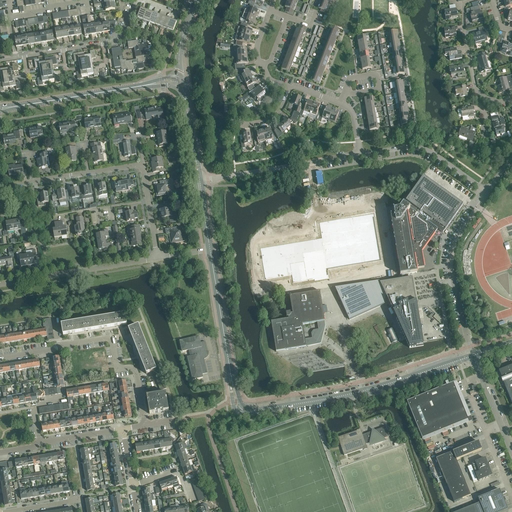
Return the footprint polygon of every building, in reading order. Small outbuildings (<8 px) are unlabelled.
[(507,7),(510,7),(511,5),(511,0),(504,2),(505,6),(500,7),(500,9),(507,7)] [(285,7),(286,8),(294,11),(296,6),(287,2),(285,7)] [(325,11),(327,12),(329,7),(319,3),(317,8),(321,10),(320,11),(325,13),(325,11)] [(246,10),(245,10),(244,13),(256,18),(257,15),(258,16),(260,12),(255,10),(256,7),(254,6),(250,5),(249,8),(247,7),(246,10)] [(484,20),(481,12),(480,12),(478,6),(470,9),(471,12),(470,12),(471,16),(470,16),(472,23),(484,20)] [(141,8),(137,18),(144,20),(147,10),(141,8)] [(456,9),(444,10),(446,20),(457,19),(457,18),(458,18),(457,13),(456,9)] [(149,23),(153,12),(147,10),(144,20),(149,23)] [(155,25),(159,14),(153,12),(149,23),(155,25)] [(257,22),(255,21),(256,18),(244,13),(242,18),(241,18),(240,18),(240,19),(240,20),(240,21),(241,22),(244,23),(244,24),(248,25),(250,26),(251,23),(255,25),(257,22)] [(161,27),(165,17),(159,14),(155,25),(161,27)] [(167,29),(171,19),(165,17),(161,27),(167,29)] [(173,32),(177,21),(171,19),(167,29),(173,32)] [(110,31),(110,29),(114,28),(117,21),(102,23),(104,33),(110,31)] [(241,23),(240,27),(238,27),(237,34),(250,37),(250,33),(252,34),(252,31),(246,29),(248,25),(244,24),(241,23)] [(82,35),(80,25),(74,26),(75,36),(82,35)] [(83,26),(85,36),(91,35),(90,25),(83,26)] [(472,34),(475,44),(487,41),(484,30),(487,30),(486,26),(478,28),(479,32),(472,34)] [(445,38),(453,37),(453,36),(456,35),(456,31),(457,31),(457,27),(444,29),(445,38)] [(55,29),(56,39),(63,38),(61,28),(55,29)] [(298,29),(296,29),(294,34),(302,37),(304,32),(298,30),(298,29)] [(339,33),(337,33),(331,30),(329,35),(337,38),(339,33)] [(54,41),(52,31),(46,32),(48,42),(54,41)] [(249,44),(250,41),(249,40),(250,37),(237,34),(235,41),(236,41),(236,45),(241,46),(242,46),(243,42),(249,44)] [(293,39),(301,42),(302,37),(294,34),(293,39)] [(362,37),(357,38),(358,43),(366,42),(366,37),(369,37),(368,34),(361,35),(362,37)] [(327,40),(335,44),(337,38),(329,35),(327,40)] [(291,44),(299,47),(301,42),(293,39),(291,44)] [(325,46),(333,49),(335,44),(327,40),(325,46)] [(138,44),(137,41),(127,42),(129,49),(135,48),(135,51),(139,51),(138,47),(138,44)] [(149,49),(148,42),(138,44),(138,47),(139,51),(144,50),(149,49)] [(501,52),(505,53),(506,52),(511,53),(511,44),(505,42),(504,46),(503,45),(501,52)] [(289,49),(297,52),(299,47),(291,44),(289,49)] [(241,46),(236,45),(233,45),(234,51),(236,51),(236,58),(247,57),(247,50),(242,50),(241,46)] [(323,51),(331,54),(333,49),(325,46),(323,51)] [(297,52),(289,49),(287,54),(295,57),(297,52)] [(458,59),(461,59),(460,52),(458,53),(457,51),(457,52),(456,49),(445,51),(446,55),(449,54),(450,60),(453,60),(453,62),(454,62),(457,62),(458,61),(458,59)] [(122,57),(123,57),(122,50),(112,52),(113,59),(119,57),(122,57)] [(91,59),(95,59),(94,51),(90,52),(90,55),(84,56),(86,66),(92,64),(91,59)] [(321,56),(329,59),(331,54),(323,51),(321,56)] [(481,73),(490,70),(491,70),(491,69),(489,69),(486,56),(487,56),(486,52),(479,54),(480,57),(477,58),(481,73)] [(84,53),(73,55),(74,62),(78,61),(79,67),(86,66),(84,56),(84,53)] [(295,57),(287,54),(285,59),(293,62),(295,57)] [(329,59),(321,56),(319,61),(327,64),(329,59)] [(121,67),(120,61),(123,60),(122,57),(119,57),(113,59),(114,68),(115,68),(115,69),(116,69),(116,70),(117,70),(121,70),(121,67)] [(245,65),(245,64),(248,64),(247,57),(236,58),(237,64),(235,64),(235,71),(241,69),(242,69),(242,66),(245,65)] [(53,66),(57,65),(56,58),(45,59),(45,63),(47,72),(53,71),(53,66)] [(293,62),(285,59),(283,64),(291,67),(293,62)] [(39,60),(34,61),(36,68),(40,68),(40,73),(47,72),(45,63),(39,64),(39,60)] [(144,69),(143,63),(143,62),(136,64),(136,61),(133,61),(133,64),(134,70),(144,69)] [(327,64),(319,61),(317,66),(325,69),(327,64)] [(12,65),(13,68),(6,69),(8,78),(15,77),(14,72),(18,71),(17,64),(12,65)] [(93,74),(94,77),(98,76),(97,69),(93,70),(92,64),(86,66),(87,75),(93,74)] [(281,70),(289,73),(291,67),(283,64),(281,70)] [(76,73),(77,80),(82,79),(81,76),(87,75),(86,66),(79,67),(80,72),(76,73)] [(325,69),(317,66),(315,71),(323,74),(325,69)] [(449,68),(450,73),(451,73),(451,76),(457,75),(458,77),(465,76),(463,69),(462,66),(449,68)] [(0,68),(0,74),(1,74),(2,79),(8,78),(6,69),(0,70),(0,68)] [(252,77),(248,70),(243,73),(241,69),(235,71),(237,74),(239,74),(243,82),(244,81),(252,77)] [(55,80),(55,83),(60,83),(58,76),(54,76),(53,71),(47,72),(49,81),(55,80)] [(323,74),(315,71),(313,76),(321,79),(323,74)] [(41,78),(37,79),(38,86),(43,85),(42,82),(49,81),(47,72),(40,73),(41,78)] [(253,76),(252,77),(244,81),(247,86),(246,86),(247,88),(248,87),(248,89),(250,92),(253,89),(255,88),(253,84),(256,83),(253,76)] [(311,81),(319,84),(321,79),(313,76),(311,81)] [(499,93),(511,89),(511,87),(511,83),(511,82),(511,76),(499,79),(501,85),(497,87),(499,93)] [(20,82),(15,82),(15,77),(8,78),(10,87),(16,86),(16,90),(21,89),(20,82)] [(0,92),(4,92),(3,88),(10,87),(8,78),(2,79),(3,85),(0,85),(0,92)] [(455,88),(456,96),(459,95),(460,98),(467,96),(466,90),(468,89),(467,86),(455,88)] [(255,92),(253,89),(250,92),(248,93),(250,96),(251,95),(255,100),(257,99),(260,103),(269,96),(265,92),(264,93),(260,88),(255,92)] [(294,95),(291,104),(296,106),(294,112),(296,113),(294,119),(296,121),(299,114),(303,105),(300,104),(302,98),(294,95)] [(303,105),(299,114),(308,117),(314,102),(310,101),(308,100),(306,106),(303,105)] [(314,102),(308,117),(318,121),(318,120),(321,112),(318,110),(320,105),(318,104),(314,102)] [(321,112),(318,120),(321,121),(323,117),(326,119),(326,120),(329,121),(333,110),(326,107),(325,112),(324,114),(321,112)] [(461,109),(461,110),(458,110),(457,111),(458,113),(459,113),(459,114),(458,114),(458,116),(460,118),(468,116),(469,118),(474,117),(473,112),(474,112),(474,107),(461,109)] [(162,109),(157,110),(157,108),(145,110),(145,112),(139,113),(141,119),(146,118),(146,120),(151,119),(151,117),(158,115),(158,118),(163,117),(162,109)] [(333,110),(329,121),(335,123),(336,119),(339,120),(342,113),(339,112),(339,113),(334,111),(334,110),(333,110)] [(112,116),(114,126),(115,125),(114,125),(119,124),(119,125),(125,124),(125,122),(127,122),(127,123),(131,122),(129,113),(112,116)] [(496,135),(504,133),(503,129),(504,128),(504,125),(505,125),(502,118),(500,118),(500,117),(497,117),(497,116),(491,118),(492,121),(493,121),(494,123),(493,123),(496,135)] [(284,121),(282,123),(287,129),(290,126),(289,125),(293,122),(296,123),(298,122),(296,121),(294,119),(292,117),(289,120),(289,121),(285,117),(282,119),(284,121)] [(84,120),(85,129),(101,126),(100,118),(84,120)] [(75,130),(74,123),(69,124),(69,123),(59,124),(60,133),(61,133),(70,131),(75,130)] [(277,128),(274,131),(278,138),(284,132),(287,129),(282,123),(280,125),(278,123),(275,125),(277,128)] [(33,138),(39,137),(39,136),(43,135),(42,127),(33,129),(29,129),(30,138),(33,138)] [(467,138),(472,141),(477,130),(469,127),(468,130),(461,127),(460,132),(461,133),(459,138),(466,141),(467,138)] [(263,130),(265,141),(266,145),(268,144),(267,140),(273,139),(271,132),(270,132),(269,129),(263,130)] [(256,132),(258,136),(256,137),(258,143),(265,141),(263,130),(256,132)] [(15,140),(20,139),(23,139),(22,131),(13,132),(14,134),(3,136),(4,145),(16,143),(15,140)] [(168,144),(166,135),(165,131),(157,133),(159,147),(164,146),(164,145),(168,144)] [(244,145),(252,144),(250,132),(246,133),(246,134),(242,134),(243,140),(240,141),(242,149),(245,148),(244,145)] [(124,139),(118,140),(118,143),(122,142),(124,157),(128,156),(128,157),(129,157),(129,156),(132,156),(132,155),(136,155),(135,146),(131,147),(130,141),(124,142),(124,139)] [(97,143),(91,144),(92,153),(92,152),(94,152),(95,162),(104,161),(101,143),(97,143)] [(68,162),(76,161),(75,151),(76,151),(76,152),(76,147),(66,149),(68,162)] [(49,157),(48,156),(48,153),(39,155),(40,159),(37,159),(37,162),(38,162),(39,169),(48,167),(47,163),(46,158),(49,157)] [(162,157),(156,158),(152,159),(153,165),(152,165),(153,173),(160,172),(159,168),(164,168),(162,157)] [(24,175),(22,166),(8,168),(9,176),(17,175),(17,176),(24,175)] [(442,233),(462,206),(422,177),(402,206),(409,211),(409,210),(442,233)] [(123,182),(121,183),(122,192),(129,191),(128,187),(131,187),(131,186),(134,185),(133,180),(130,181),(130,179),(123,181),(123,182)] [(169,180),(167,181),(160,182),(161,182),(162,185),(155,186),(157,196),(167,195),(167,190),(166,186),(170,186),(169,180)] [(112,190),(115,190),(116,193),(122,192),(121,183),(118,183),(118,182),(111,183),(112,190)] [(105,184),(98,185),(99,189),(94,189),(95,197),(107,195),(105,184)] [(84,189),(81,190),(82,200),(86,199),(92,198),(92,195),(90,186),(83,187),(84,189)] [(71,189),(72,198),(79,197),(79,200),(82,200),(81,190),(78,190),(78,188),(71,189)] [(53,196),(52,196),(53,202),(59,201),(59,204),(66,202),(66,201),(66,198),(64,190),(57,192),(58,194),(56,194),(53,194),(53,196)] [(43,203),(46,203),(49,203),(47,193),(40,194),(41,199),(37,200),(38,207),(43,206),(43,203)] [(173,216),(171,204),(164,205),(165,209),(159,210),(160,218),(169,216),(173,216)] [(422,251),(437,230),(409,210),(409,211),(402,206),(399,210),(393,211),(394,215),(390,216),(400,275),(417,273),(416,269),(424,267),(422,251)] [(125,213),(123,213),(123,214),(123,215),(124,215),(124,216),(125,216),(126,216),(127,222),(134,221),(134,219),(138,219),(137,213),(133,213),(133,211),(125,213)] [(318,223),(321,238),(259,248),(265,280),(291,275),(292,283),(328,277),(327,269),(381,260),(373,213),(318,223)] [(77,226),(75,227),(75,229),(76,236),(83,235),(82,227),(84,227),(82,217),(78,218),(76,218),(77,226)] [(19,220),(12,221),(14,231),(20,230),(21,232),(21,234),(26,234),(24,222),(22,222),(22,223),(20,224),(19,223),(19,220)] [(7,226),(4,226),(5,236),(8,236),(8,232),(14,231),(12,221),(6,222),(7,226)] [(67,236),(67,232),(68,232),(67,227),(63,228),(62,221),(58,222),(61,237),(67,236)] [(51,229),(52,234),(54,234),(54,238),(61,237),(58,222),(54,222),(55,229),(51,229)] [(139,229),(140,229),(139,226),(129,227),(131,237),(140,235),(139,229)] [(165,229),(166,234),(170,234),(172,243),(184,241),(182,229),(176,230),(175,228),(165,229)] [(105,237),(109,237),(108,231),(101,232),(102,232),(103,234),(96,235),(98,242),(106,241),(105,237)] [(132,246),(142,244),(142,241),(141,241),(140,235),(131,237),(132,246)] [(110,244),(106,244),(106,241),(98,242),(99,250),(106,248),(106,250),(111,250),(110,244)] [(34,265),(33,258),(36,258),(35,250),(32,250),(32,254),(26,255),(28,266),(34,265)] [(20,261),(22,267),(28,266),(26,255),(20,256),(19,252),(16,253),(17,261),(20,261)] [(13,269),(11,258),(1,259),(2,266),(6,266),(7,270),(13,269)] [(412,278),(336,290),(349,320),(389,302),(409,348),(424,346),(412,278)] [(324,327),(325,320),(322,306),(320,291),(308,293),(297,295),(290,296),(292,313),(291,314),(290,312),(286,313),(287,317),(288,317),(288,319),(271,322),(276,352),(288,350),(306,347),(316,344),(324,327)] [(126,319),(125,314),(125,315),(62,325),(62,324),(61,324),(63,333),(63,334),(63,335),(70,333),(72,333),(84,331),(90,330),(100,329),(106,328),(118,326),(120,325),(126,324),(127,325),(126,319)] [(147,374),(153,372),(156,371),(138,325),(129,329),(131,335),(143,365),(147,374)] [(393,328),(386,331),(392,343),(399,340),(393,328)] [(205,358),(206,357),(207,356),(208,355),(208,353),(208,352),(205,342),(200,343),(199,337),(180,341),(182,352),(189,350),(190,357),(188,358),(193,380),(203,378),(202,375),(207,373),(204,358),(205,358)] [(511,365),(499,371),(511,403),(511,365)] [(469,420),(453,383),(407,402),(422,439),(469,420)] [(478,392),(475,385),(472,387),(473,391),(469,393),(470,395),(478,392)] [(74,400),(73,397),(72,390),(66,391),(68,403),(65,404),(66,410),(69,409),(68,404),(71,404),(70,401),(74,400)] [(155,413),(155,412),(157,411),(158,413),(159,412),(160,412),(161,412),(160,411),(163,411),(163,412),(169,411),(167,401),(166,401),(165,399),(167,399),(166,393),(161,394),(147,396),(147,402),(149,401),(149,404),(148,404),(149,414),(155,413)] [(363,449),(363,450),(367,449),(366,444),(369,443),(370,444),(370,443),(373,445),(382,442),(383,439),(389,437),(385,427),(374,431),(373,430),(372,432),(366,434),(363,436),(360,429),(356,431),(357,431),(338,438),(344,456),(363,449)] [(172,447),(172,443),(175,439),(166,432),(164,432),(164,435),(165,440),(166,448),(172,447)] [(478,442),(453,452),(456,460),(481,450),(478,442)] [(184,443),(175,446),(177,452),(184,450),(187,449),(185,444),(184,443)] [(184,450),(177,452),(179,458),(186,455),(184,450)] [(181,464),(188,461),(186,455),(179,458),(181,464)] [(444,455),(436,459),(454,502),(462,499),(458,489),(457,486),(455,481),(453,477),(451,473),(450,468),(448,464),(444,455)] [(485,459),(472,464),(479,481),(489,477),(488,473),(491,472),(485,459)] [(188,461),(181,464),(183,469),(190,466),(188,461)] [(185,475),(192,472),(190,466),(183,469),(185,475)] [(178,481),(176,478),(170,480),(173,486),(174,489),(180,487),(179,484),(178,481)] [(173,486),(170,480),(165,482),(167,488),(173,486)] [(465,482),(457,486),(458,489),(462,499),(471,496),(465,482)] [(502,511),(508,510),(508,509),(507,509),(504,502),(506,501),(504,497),(503,498),(500,490),(499,490),(500,490),(499,489),(478,498),(479,503),(480,503),(482,508),(483,511),(502,511)] [(5,506),(13,505),(12,498),(4,499),(5,506)]
